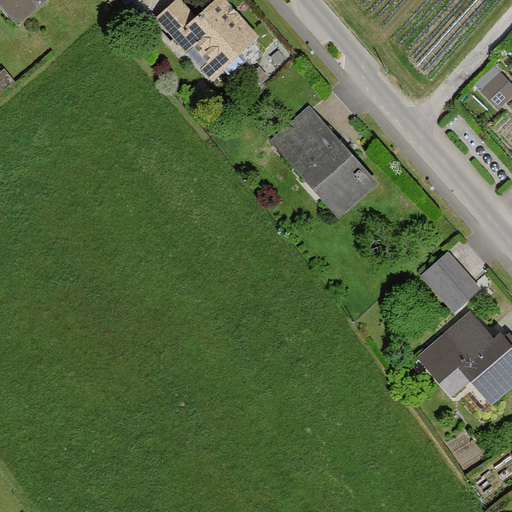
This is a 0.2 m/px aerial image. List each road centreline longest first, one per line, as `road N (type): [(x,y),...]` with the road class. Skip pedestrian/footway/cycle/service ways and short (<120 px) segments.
road 1 (residential): [(296,0),(511,244)]
road 2 (track): [(411,130),(511,20)]
